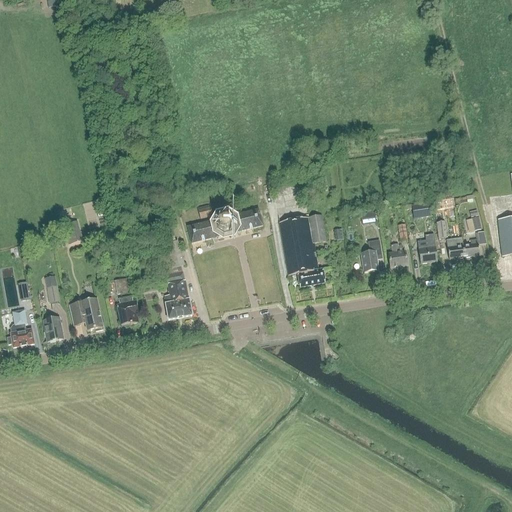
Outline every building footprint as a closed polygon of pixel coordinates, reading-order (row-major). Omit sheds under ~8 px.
[(427,203),(411,205),(413,217),(428,215),(427,203)] [(212,218),(210,208),(196,211),(198,220),(212,218)] [(237,233),(262,227),(258,211),(233,217),(233,215),(213,220),(213,222),(188,228),(192,245),(217,238),(217,240),(238,235),(237,233)] [(375,224),(374,212),(361,213),(362,225),(375,224)] [(322,217),(309,219),(279,224),(288,277),(297,275),(299,289),(325,284),(322,271),(318,271),(317,263),(314,245),(326,243),(322,217)] [(481,230),(479,218),(471,220),(474,232),(481,230)] [(511,219),(498,221),(502,258),(511,256),(511,219)] [(82,241),(77,222),(63,225),(69,245),(82,241)] [(438,240),(447,238),(444,222),(436,223),(438,240)] [(401,243),(408,242),(405,226),(398,227),(401,243)] [(420,265),(437,262),(435,246),(438,245),(437,237),(427,238),(428,249),(418,250),(420,265)] [(462,240),(453,241),(447,242),(448,251),(450,261),(465,259),(463,247),(462,240)] [(471,246),(463,247),(465,259),(480,256),(477,241),(471,242),(471,246)] [(184,282),(182,273),(181,273),(180,268),(183,267),(176,243),(161,247),(168,271),(169,276),(166,276),(169,296),(165,297),(166,305),(169,321),(192,317),(185,282),(184,282)] [(377,261),(381,261),(378,243),(368,245),(370,254),(361,256),(364,274),(378,272),(377,261)] [(390,247),(392,255),(389,256),(391,270),(407,267),(405,253),(402,253),(401,247),(399,247),(398,245),(390,247)] [(59,303),(55,277),(44,279),(49,305),(59,303)] [(129,294),(126,280),(113,282),(116,296),(129,294)] [(26,284),(18,285),(21,302),(29,301),(26,284)] [(135,311),(137,311),(136,303),(132,304),(131,297),(119,300),(120,306),(118,307),(122,327),(137,324),(135,311)] [(87,333),(94,331),(95,333),(103,331),(96,300),(69,306),(74,327),(85,325),(87,333)] [(25,326),(27,325),(25,312),(13,314),(12,315),(14,326),(12,326),(10,330),(11,338),(6,339),(8,347),(12,346),(13,349),(20,348),(27,347),(34,345),(31,331),(26,332),(25,326)] [(47,343),(63,340),(59,319),(43,322),(47,343)]
